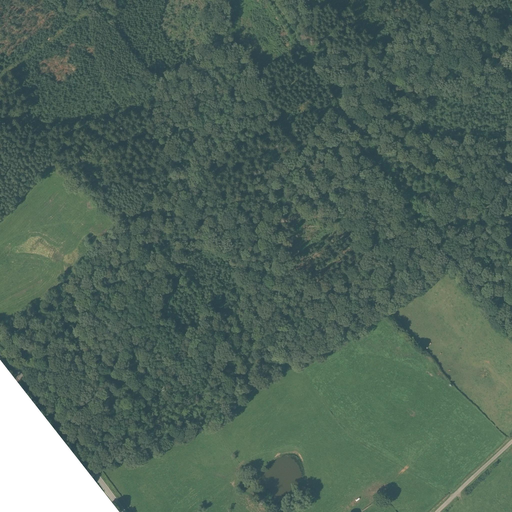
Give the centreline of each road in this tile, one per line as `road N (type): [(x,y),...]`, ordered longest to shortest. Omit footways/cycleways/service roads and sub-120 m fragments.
road 1 (track): [(427,232),(350,114)]
road 2 (track): [(274,0),(350,114)]
